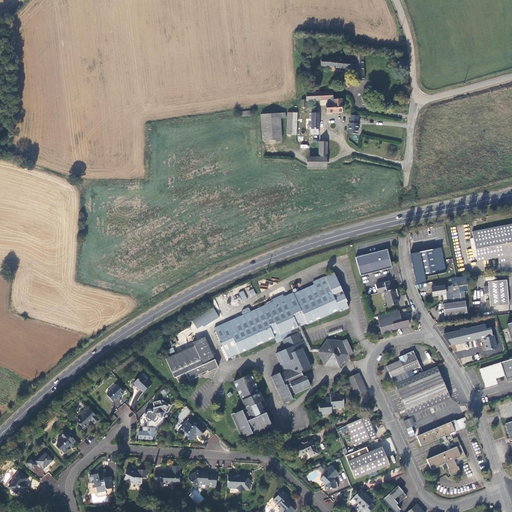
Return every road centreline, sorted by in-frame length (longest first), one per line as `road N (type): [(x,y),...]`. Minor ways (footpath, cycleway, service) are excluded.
road 1 (primary): [(0,435),(92,355),(196,290),(325,239),(503,196)]
road 2 (unclassified): [(430,333),(384,345),(370,365),(420,488),(444,506),(503,491)]
road 3 (residential): [(124,449),(270,459),(325,511)]
road 4 (unclassified): [(503,491),(471,396),(430,333)]
